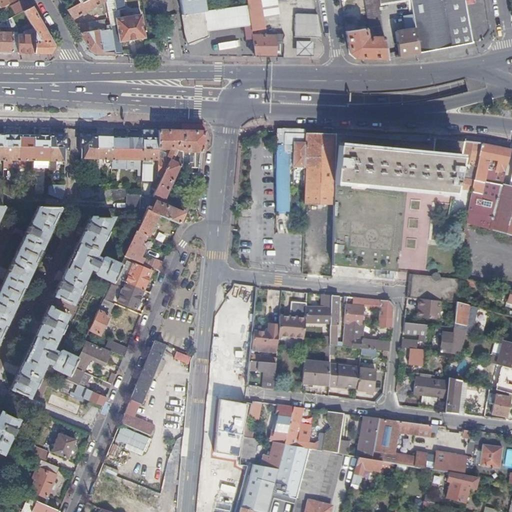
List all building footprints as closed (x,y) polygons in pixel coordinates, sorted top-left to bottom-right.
[(0,0),(0,9),(16,0),(0,0)] [(88,0),(81,4),(68,11),(73,21),(107,2),(106,0),(88,0)] [(123,0),(106,0),(107,2),(111,24),(113,40),(120,39),(120,43),(121,43),(145,40),(142,16),(133,17),(126,18),(121,19),(120,12),(126,11),(123,0)] [(204,13),(202,0),(178,0),(186,48),(187,48),(187,46),(202,40),(201,36),(207,35),(207,33),(204,13)] [(247,0),(251,19),(264,17),(279,16),(278,3),(286,2),(286,0),(247,0)] [(378,0),(365,0),(370,28),(382,27),(378,0)] [(415,29),(419,53),(452,48),(443,0),(410,0),(411,1),(413,15),(415,24),(415,29)] [(473,44),(465,0),(443,0),(452,48),(473,44)] [(31,9),(26,1),(12,8),(17,17),(23,13),(31,9)] [(204,13),(207,33),(249,27),(247,7),(204,13)] [(53,48),(31,9),(23,13),(25,17),(35,33),(35,37),(34,55),(49,55),(53,48)] [(294,39),(321,40),(317,16),(295,15),(294,39)] [(251,19),(253,32),(266,30),(264,17),(251,19)] [(113,40),(111,24),(108,24),(108,27),(107,27),(108,31),(102,32),(101,31),(97,31),(95,32),(95,28),(90,29),(89,24),(76,26),(90,51),(97,56),(116,56),(113,40)] [(350,54),(355,59),(387,59),(382,27),(370,28),(346,32),(350,54)] [(396,32),(399,57),(419,53),(415,29),(405,30),(405,28),(401,28),(402,31),(396,32)] [(253,33),(257,58),(284,59),(285,45),(283,43),(286,35),(275,35),(275,37),(257,37),(256,33),(253,33)] [(13,34),(0,34),(0,54),(15,54),(15,44),(13,44),(13,34)] [(24,37),(19,37),(18,54),(34,55),(35,37),(27,37),(27,34),(24,34),(24,37)] [(116,56),(123,56),(121,43),(120,43),(120,39),(113,40),(116,56)] [(151,57),(158,57),(156,41),(149,42),(151,57)] [(315,43),(298,42),(297,57),(315,57),(315,43)] [(112,160),(113,138),(113,130),(98,130),(98,137),(97,160),(106,160),(106,164),(112,164),(112,160)] [(200,176),(204,132),(143,131),(143,138),(142,176),(142,182),(151,182),(152,161),(158,161),(157,174),(161,175),(160,179),(157,178),(153,188),(156,190),(153,196),(164,201),(179,168),(188,169),(186,187),(191,188),(193,181),(197,182),(200,176)] [(305,135),(277,134),(276,174),(277,174),(276,192),(276,213),(287,213),(288,181),(284,181),(285,153),(293,153),(293,168),(305,168),(305,135)] [(49,162),(49,170),(55,170),(56,162),(65,162),(66,136),(53,135),(53,136),(50,136),(49,162)] [(335,136),(305,135),(305,168),(306,168),(305,205),(334,206),(335,136)] [(18,161),(19,136),(4,136),(4,161),(4,168),(12,168),(12,161),(18,161)] [(34,162),(35,136),(19,136),(18,161),(18,168),(26,168),(26,161),(34,162)] [(49,162),(50,136),(35,136),(34,162),(34,166),(40,166),(40,162),(49,162)] [(94,136),(82,136),(81,159),(97,160),(98,137),(94,137),(94,136)] [(374,139),(335,136),(334,206),(333,262),(332,266),(396,272),(398,251),(400,251),(405,189),(408,153),(410,142),(374,139)] [(128,138),(113,138),(112,160),(127,160),(128,138)] [(127,160),(127,169),(127,170),(139,170),(139,175),(142,176),(143,138),(128,138),(127,160)] [(464,143),(434,140),(433,156),(430,191),(429,192),(451,195),(451,193),(454,194),(457,175),(464,143)] [(511,146),(483,141),(482,145),(511,151),(511,150),(511,146)] [(482,145),(464,143),(457,175),(469,178),(468,181),(470,182),(470,183),(465,182),(463,191),(472,193),(477,167),(477,166),(482,145)] [(511,151),(482,145),(477,166),(477,167),(472,193),(465,224),(491,231),(503,185),(511,151)] [(430,191),(433,156),(408,153),(405,189),(430,191)] [(112,160),(112,164),(112,168),(127,169),(127,160),(112,160)] [(511,177),(510,187),(503,185),(491,231),(511,236),(511,177)] [(8,181),(8,195),(18,195),(18,187),(18,182),(8,181)] [(62,201),(64,196),(65,196),(65,186),(48,186),(48,196),(62,201)] [(33,188),(18,187),(18,195),(30,201),(33,195),(33,188)] [(80,193),(81,196),(83,200),(96,197),(96,194),(97,190),(81,189),(80,193)] [(100,201),(111,197),(112,190),(97,190),(96,194),(98,197),(100,201)] [(126,195),(126,190),(112,190),(111,197),(114,202),(127,197),(126,195)] [(142,197),(142,196),(126,195),(127,197),(126,210),(140,210),(142,197)] [(184,214),(142,197),(140,210),(147,210),(158,215),(169,220),(180,225),(184,214)] [(0,335),(59,208),(38,208),(29,227),(28,228),(25,236),(25,237),(12,265),(11,266),(7,273),(7,275),(0,290),(0,335)] [(148,238),(158,215),(147,210),(137,233),(145,236),(148,238)] [(95,274),(112,282),(114,279),(120,266),(103,258),(102,258),(101,260),(95,257),(102,240),(104,241),(108,232),(106,231),(112,219),(91,218),(54,297),(72,305),(77,294),(79,295),(84,286),(82,285),(89,269),(96,271),(95,273),(95,274)] [(124,256),(147,266),(149,262),(139,257),(136,256),(140,247),(145,236),(137,233),(136,232),(124,256)] [(125,284),(144,291),(152,272),(134,264),(125,284)] [(441,302),(457,304),(459,281),(440,279),(440,277),(439,276),(438,275),(436,275),(434,276),(433,278),(410,276),(407,299),(420,300),(441,302)] [(114,279),(112,282),(121,286),(124,286),(118,302),(136,310),(144,291),(125,284),(114,279)] [(475,289),(476,283),(466,280),(464,280),(462,286),(475,289)] [(104,300),(111,303),(118,287),(111,285),(104,300)] [(332,296),(323,296),(323,309),(307,308),(305,323),(331,326),(332,296)] [(339,297),(332,296),(331,326),(331,340),(330,346),(355,349),(362,349),(374,351),(375,342),(361,341),(365,300),(345,298),(344,305),(347,305),(345,324),(346,324),(343,345),(338,343),(338,326),(339,326),(339,297)] [(104,300),(89,331),(100,336),(110,316),(109,316),(114,304),(111,303),(104,300)] [(439,320),(441,302),(420,300),(418,318),(439,320)] [(389,302),(382,301),(379,324),(376,324),(375,328),(391,329),(394,308),(389,302)] [(475,315),(477,309),(457,304),(454,329),(463,331),(465,332),(467,313),(475,315)] [(280,319),(279,328),(279,337),(304,339),(305,323),(307,308),(307,307),(292,306),(290,320),(280,319)] [(51,368),(68,376),(72,368),(76,359),(59,351),(58,352),(57,354),(51,351),(59,334),(60,335),(65,326),(63,325),(66,316),(49,308),(11,390),(28,398),(33,388),(35,389),(39,379),(38,378),(45,363),(52,366),(51,368)] [(405,324),(403,333),(426,336),(428,326),(405,324)] [(269,335),(254,334),(252,353),(277,356),(279,337),(279,328),(269,327),(269,335)] [(451,354),(454,329),(444,328),(441,353),(451,354)] [(461,348),(463,331),(454,329),(451,354),(451,355),(462,358),(463,349),(461,348)] [(499,358),(503,342),(496,340),(491,356),(493,357),(499,358)] [(108,341),(105,350),(111,352),(124,358),(127,349),(108,341)] [(159,360),(165,346),(155,341),(130,400),(141,404),(155,369),(162,372),(166,362),(159,360)] [(403,341),(402,349),(410,349),(417,350),(418,342),(403,341)] [(105,350),(87,342),(75,368),(84,372),(90,358),(105,364),(111,352),(105,350)] [(376,343),(375,342),(374,351),(376,351),(389,352),(390,344),(376,343)] [(511,370),(511,344),(503,342),(499,358),(493,357),(490,364),(496,366),(511,370)] [(417,350),(410,349),(409,365),(423,367),(425,351),(417,350)] [(329,384),(330,368),(330,353),(327,353),(327,364),(304,362),(302,384),(312,385),(312,382),(329,384)] [(265,372),(263,389),(274,391),(277,367),(251,364),(250,370),(265,372)] [(66,381),(84,388),(89,376),(72,368),(68,376),(66,381)] [(329,386),(351,389),(353,371),(330,368),(329,384),(329,386)] [(357,389),(357,391),(374,393),(376,371),(360,369),(359,372),(357,389)] [(351,389),(357,389),(359,372),(353,371),(351,389)] [(436,398),(446,399),(448,382),(435,380),(417,378),(415,378),(413,395),(422,396),(421,404),(430,405),(431,397),(436,398)] [(456,415),(461,383),(448,379),(448,382),(446,399),(445,413),(456,415)] [(112,385),(102,381),(100,386),(110,390),(112,385)] [(467,384),(461,383),(456,415),(463,416),(467,384)] [(478,394),(480,387),(471,385),(469,392),(478,394)] [(490,390),(480,387),(478,394),(478,399),(474,417),(484,418),(488,401),(489,395),(490,390)] [(84,399),(103,407),(107,398),(87,390),(84,399)] [(484,418),(491,419),(492,415),(496,396),(489,395),(488,401),(484,418)] [(496,396),(492,415),(506,418),(510,399),(496,396)] [(250,405),(217,399),(212,453),(241,459),(244,439),(250,405)] [(135,418),(141,404),(130,400),(128,407),(125,414),(135,418)] [(274,444),(284,446),(294,408),(283,407),(274,444)] [(294,408),(284,446),(308,450),(311,433),(312,426),(301,424),(305,410),(294,408)] [(18,421),(0,413),(0,453),(2,454),(11,436),(12,436),(15,430),(14,429),(18,421)] [(311,433),(308,450),(310,450),(331,454),(338,455),(340,442),(344,415),(328,413),(325,435),(311,433)] [(154,426),(135,418),(125,414),(120,424),(150,436),(154,426)] [(29,437),(37,441),(47,418),(40,415),(35,427),(34,426),(29,437)] [(380,420),(365,418),(357,458),(358,459),(372,461),(380,420)] [(431,426),(380,420),(372,461),(383,462),(393,464),(430,471),(432,461),(427,460),(428,455),(417,453),(416,459),(394,455),(398,433),(430,437),(431,426)] [(142,455),(148,438),(118,427),(112,444),(142,455)] [(472,432),(464,431),(463,439),(471,440),(472,432)] [(75,441),(59,434),(52,453),(68,459),(75,441)] [(244,439),(241,459),(254,461),(258,441),(246,439),(244,439)] [(350,443),(340,442),(338,455),(347,456),(350,443)] [(265,457),(262,467),(278,470),(284,446),(274,444),(273,444),(270,458),(265,457)] [(244,500),(240,511),(270,511),(274,498),(272,497),(273,493),(286,496),(285,499),(285,501),(295,504),(310,450),(308,450),(284,446),(278,470),(262,467),(253,466),(244,500)] [(502,448),(483,446),(480,467),(499,469),(502,448)] [(49,454),(34,448),(30,456),(41,461),(46,462),(49,454)] [(295,504),(292,511),(329,511),(331,508),(330,507),(318,504),(331,454),(310,450),(295,504)] [(435,463),(434,471),(450,474),(464,477),(465,468),(466,468),(466,467),(466,466),(467,459),(468,459),(468,458),(466,458),(466,459),(458,457),(458,456),(456,456),(456,457),(448,456),(448,455),(446,454),(446,455),(438,454),(438,453),(436,453),(436,454),(437,454),(436,461),(435,461),(435,463)] [(343,458),(331,454),(318,504),(330,507),(343,458)] [(372,461),(358,459),(350,488),(357,490),(363,470),(369,472),(369,469),(381,471),(381,469),(383,462),(372,461)] [(44,506),(60,468),(46,462),(41,461),(34,478),(36,479),(28,499),(29,500),(44,506)] [(393,464),(383,462),(381,469),(391,471),(393,464)] [(464,477),(450,474),(447,483),(451,484),(447,500),(465,505),(469,489),(475,490),(478,479),(464,477)] [(125,511),(133,492),(118,486),(110,506),(125,511)] [(135,496),(128,511),(168,511),(169,509),(135,496)] [(58,511),(44,506),(29,500),(28,504),(32,506),(30,511),(32,511),(31,511),(58,511)]
